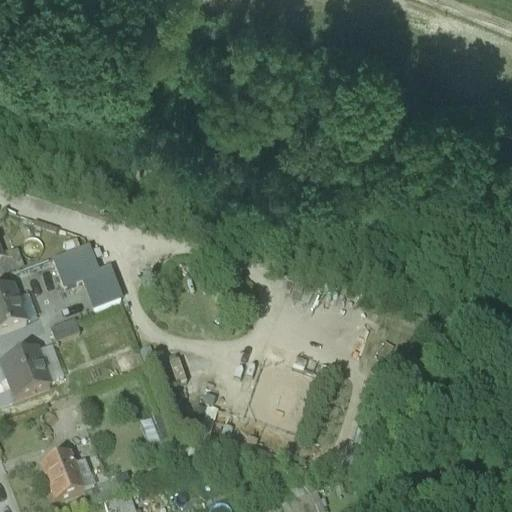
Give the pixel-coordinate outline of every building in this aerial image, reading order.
[(90,255),(54,268),(64,294),(83,287),(92,312),(119,302),(109,277),(101,280),(90,255)] [(15,260),(1,266),(0,266),(0,267),(5,281),(20,275),(15,260)] [(11,291),(0,295),(0,333),(24,324),(11,291)] [(424,316),(375,299),(369,318),(418,334),(424,316)] [(56,348),(82,338),(77,325),(51,335),(56,348)] [(38,356),(52,391),(63,387),(50,351),(38,356)] [(390,382),(406,388),(419,358),(398,351),(390,382)] [(37,353),(2,366),(16,404),(52,391),(38,356),(37,353)] [(298,372),(336,384),(342,366),(304,353),(298,372)] [(390,382),(354,370),(322,464),(370,480),(406,388),(390,382)] [(73,458),(43,470),(56,504),(86,493),(82,481),(85,479),(80,467),(77,468),(73,458)] [(87,465),(80,467),(85,479),(92,477),(87,465)] [(85,498),(90,511),(92,511),(128,498),(123,485),(118,486),(85,498)] [(301,491),(289,495),(293,504),(304,500),(301,491)] [(318,511),(314,499),(281,511),(318,511)] [(133,511),(129,500),(105,509),(106,511),(133,511)]
